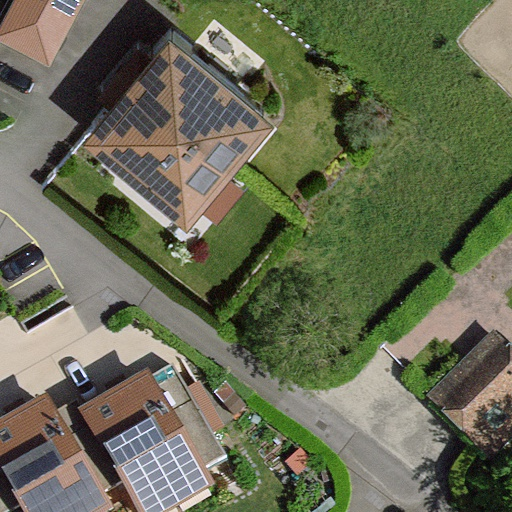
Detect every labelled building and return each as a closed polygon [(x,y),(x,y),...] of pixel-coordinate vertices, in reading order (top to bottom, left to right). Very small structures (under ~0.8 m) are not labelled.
[(20,0),(3,35),(62,64),(93,0),(20,0)] [(267,107),(172,28),(134,75),(227,152),(267,107)] [(227,152),(134,75),(94,121),(187,199),(227,152)] [(511,358),(494,341),(435,400),(491,457),(511,436),(511,358)] [(176,365),(92,412),(148,511),(166,511),(217,484),(209,469),(229,458),(176,365)] [(51,402),(0,431),(0,458),(31,511),(107,511),(113,509),(51,402)]
